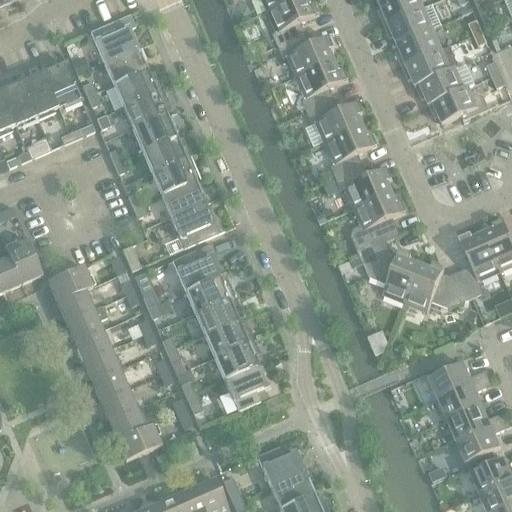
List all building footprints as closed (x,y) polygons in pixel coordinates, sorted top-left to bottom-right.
[(17,0),(0,0),(0,10),(18,3),(17,0)] [(257,0),(261,0),(268,15),(301,0),(248,0),(253,2),(257,0)] [(272,37),(278,50),(306,37),(301,26),(320,18),(315,7),(311,8),(307,0),(301,0),(268,15),(277,35),(272,37)] [(378,15),(384,29),(424,11),(418,0),(392,0),(379,6),(382,13),(378,15)] [(469,5),(466,0),(455,0),(460,9),(469,5)] [(482,0),(474,4),(478,12),(486,9),(482,0)] [(394,41),(397,48),(433,32),(424,11),(384,29),(390,42),(394,41)] [(90,35),(104,66),(138,52),(130,33),(135,31),(130,18),(90,35)] [(468,27),(473,39),(482,35),(477,24),(468,27)] [(396,56),(402,70),(442,53),(433,32),(397,48),(400,55),(396,56)] [(487,47),(482,35),(473,39),(478,51),(487,47)] [(287,60),(296,81),(335,64),(331,53),(335,51),(330,40),(310,48),(306,37),(278,50),(283,62),(287,60)] [(412,82),(415,89),(451,74),(451,73),(455,71),(458,70),(449,50),(442,53),(402,70),(408,84),(412,82)] [(104,66),(113,88),(147,74),(138,52),(104,66)] [(84,59),(71,64),(78,79),(88,75),(90,74),(84,59)] [(301,103),(307,116),(334,103),(329,92),(349,84),(344,73),(340,74),(335,64),(296,81),(305,101),(301,103)] [(65,65),(43,75),(58,110),(64,108),(66,111),(82,104),(65,65)] [(486,69),(491,81),(500,77),(495,66),(486,69)] [(426,101),(429,108),(469,91),(475,88),(466,67),(455,72),(455,71),(451,73),(451,74),(415,89),(422,103),(426,101)] [(150,80),(147,74),(113,88),(123,110),(162,93),(156,78),(150,80)] [(52,113),(58,110),(43,75),(21,84),(38,123),(53,116),(52,113)] [(505,89),(500,77),(491,81),(496,93),(505,89)] [(23,130),(38,123),(21,84),(0,93),(0,94),(15,129),(21,126),(23,130)] [(82,89),(87,100),(96,96),(91,85),(82,89)] [(472,97),(469,91),(429,108),(435,122),(439,120),(443,128),(461,120),(464,125),(490,114),(483,99),(475,96),(472,97)] [(169,109),(162,93),(123,110),(132,132),(166,118),(164,111),(169,109)] [(9,131),(15,129),(0,94),(0,139),(10,135),(9,131)] [(101,107),(96,96),(87,100),(92,111),(101,107)] [(316,126),(325,147),(364,130),(359,119),(363,117),(358,106),(339,114),(334,103),(307,116),(312,128),(316,126)] [(101,133),(110,129),(105,118),(96,122),(101,133)] [(132,132),(142,154),(176,140),(166,118),(132,132)] [(92,127),(69,136),(73,144),(95,135),(92,127)] [(330,169),(335,181),(363,169),(358,158),(378,150),(373,139),(369,140),(364,130),(325,147),(334,167),(330,169)] [(64,148),(73,144),(69,136),(60,140),(64,148)] [(179,146),(176,140),(142,154),(151,176),(191,159),(184,144),(179,146)] [(48,146),(26,155),(30,163),(51,154),(48,146)] [(109,156),(114,167),(123,163),(118,152),(109,156)] [(9,172),(30,163),(26,155),(6,164),(9,172)] [(198,175),(191,159),(151,176),(161,198),(169,195),(195,184),(192,177),(198,175)] [(128,174),(123,163),(114,167),(118,178),(128,174)] [(368,180),(363,169),(335,181),(341,194),(345,192),(354,213),(393,196),(388,185),(392,183),(387,172),(368,180)] [(161,198),(170,220),(205,206),(195,184),(169,195),(161,198)] [(128,200),(133,211),(142,207),(137,196),(128,200)] [(398,206),(393,196),(354,213),(361,229),(354,232),(351,239),(358,257),(386,245),(387,246),(401,239),(393,222),(406,216),(401,205),(398,206)] [(213,225),(205,206),(170,220),(184,252),(223,235),(218,222),(213,225)] [(147,218),(142,207),(133,211),(137,222),(147,218)] [(7,212),(0,215),(0,219),(2,225),(11,221),(7,212)] [(324,217),(317,220),(320,227),(327,225),(324,217)] [(494,232),(483,237),(500,276),(511,270),(511,242),(504,223),(492,228),(494,232)] [(471,270),(460,274),(473,302),(485,297),(479,284),(500,276),(483,237),(473,241),(471,237),(460,242),(471,270)] [(27,243),(5,252),(9,260),(21,288),(42,279),(27,243)] [(391,256),(387,246),(386,245),(358,257),(369,281),(387,288),(383,298),(405,307),(421,267),(410,263),(411,259),(400,255),(398,259),(391,256)] [(172,264),(185,295),(219,280),(211,261),(216,259),(211,247),(172,264)] [(131,275),(141,271),(131,249),(122,253),(131,275)] [(9,260),(0,263),(0,292),(2,297),(21,288),(9,260)] [(117,279),(125,276),(118,260),(110,264),(117,279)] [(350,265),(339,270),(342,277),(353,272),(350,265)] [(431,272),(421,267),(405,307),(428,316),(432,305),(450,312),(473,302),(460,274),(450,279),(443,276),(445,272),(433,268),(431,272)] [(56,306),(85,294),(92,290),(83,269),(47,285),(56,306)] [(222,287),(219,280),(185,295),(195,317),(234,300),(228,285),(222,287)] [(120,287),(125,299),(134,296),(129,284),(120,287)] [(56,306),(65,326),(93,313),(85,294),(56,306)] [(139,307),(134,296),(125,299),(130,311),(139,307)] [(142,300),(147,312),(156,308),(151,296),(142,300)] [(241,315),(234,300),(195,317),(204,339),(238,324),(236,318),(241,315)] [(161,319),(156,308),(147,312),(152,323),(161,319)] [(65,326),(74,345),(102,333),(93,313),(65,326)] [(470,313),(466,324),(474,327),(478,316),(470,313)] [(137,327),(142,338),(151,335),(146,323),(137,327)] [(241,331),(238,324),(204,339),(214,361),(253,344),(247,328),(241,331)] [(74,345),(82,365),(110,353),(102,333),(74,345)] [(383,334),(368,340),(376,359),(384,356),(388,345),(383,334)] [(156,347),(151,335),(142,338),(148,350),(156,347)] [(161,344),(166,356),(175,352),(171,340),(161,344)] [(260,359),(253,344),(214,361),(224,383),(258,368),(255,362),(260,359)] [(180,362),(175,352),(166,356),(171,366),(180,362)] [(82,365),(91,384),(119,372),(110,353),(82,365)] [(155,366),(160,378),(168,375),(163,363),(155,366)] [(429,382),(439,403),(491,381),(487,373),(470,381),(464,367),(429,382)] [(267,389),(258,368),(224,383),(237,414),(260,404),(255,394),(267,389)] [(91,384),(99,404),(127,392),(119,372),(91,384)] [(173,386),(168,375),(160,378),(165,390),(173,386)] [(494,388),(491,381),(439,403),(439,404),(438,405),(436,409),(436,413),(439,419),(442,422),(446,423),(447,423),(448,424),(482,409),(476,396),(494,388)] [(181,388),(185,400),(195,396),(190,384),(181,388)] [(99,404),(108,424),(136,411),(127,392),(99,404)] [(202,414),(195,396),(185,400),(193,418),(202,414)] [(172,406),(177,417),(185,413),(180,402),(172,406)] [(488,423),(482,409),(448,424),(457,445),(509,422),(506,415),(488,423)] [(108,424),(116,443),(144,431),(136,411),(108,424)] [(192,429),(185,413),(177,417),(183,433),(192,429)] [(511,430),(511,429),(509,422),(457,445),(466,467),(501,452),(495,438),(511,430)] [(152,428),(144,431),(116,443),(125,464),(161,449),(152,428)] [(257,459),(270,490),(304,476),(295,455),(284,460),(279,449),(257,459)] [(471,476),(480,498),(511,483),(511,475),(505,461),(471,476)] [(270,490),(279,511),(280,511),(314,498),(304,476),(270,490)] [(223,485),(233,507),(242,503),(232,481),(223,485)] [(227,511),(215,482),(195,490),(204,511),(227,511)] [(511,483),(480,498),(486,511),(503,511),(511,508),(511,483)] [(204,511),(195,490),(176,498),(182,511),(204,511)] [(182,511),(176,498),(158,507),(160,511),(182,511)] [(317,504),(314,498),(280,511),(326,511),(322,502),(317,504)] [(245,511),(242,503),(233,507),(234,511),(245,511)]
